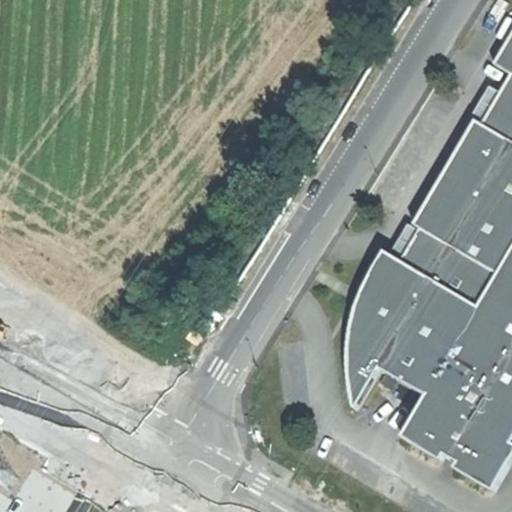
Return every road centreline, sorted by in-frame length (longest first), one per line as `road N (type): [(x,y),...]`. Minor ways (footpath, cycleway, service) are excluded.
road 1 (unclassified): [(456,0),(164,465)]
road 2 (track): [(0,277),(148,366),(220,370)]
road 3 (primary): [(164,465),(0,370)]
